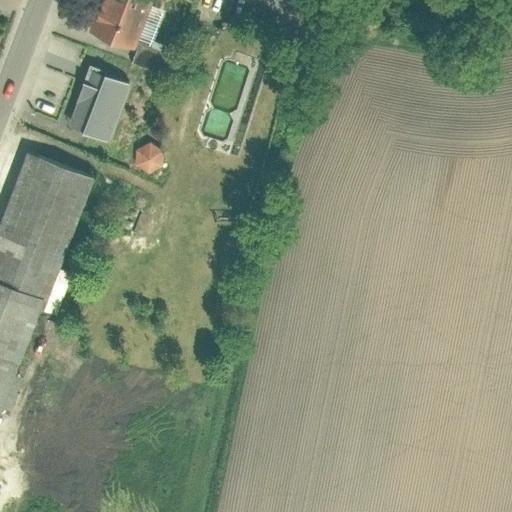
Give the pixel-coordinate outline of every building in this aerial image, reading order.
[(151,0),(98,0),(88,27),(134,45),(151,0)] [(108,137),(130,81),(89,65),(67,122),(108,137)] [(150,140),(136,147),(135,162),(148,170),(161,163),(162,148),(150,140)] [(93,174),(25,148),(0,215),(0,279),(47,297),(93,174)] [(0,420),(47,297),(0,279),(0,420)]
